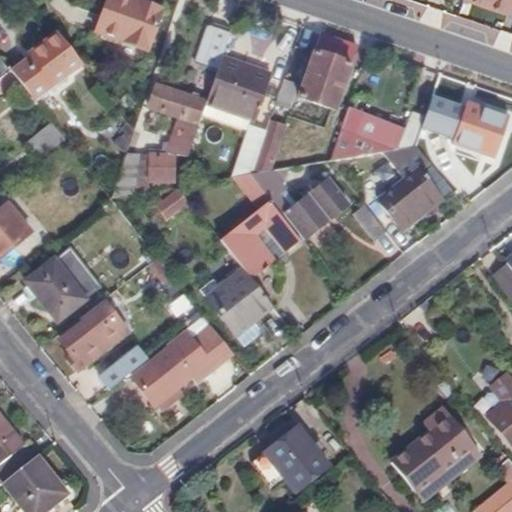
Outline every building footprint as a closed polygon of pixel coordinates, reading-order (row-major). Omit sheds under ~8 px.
[(154,48),(167,8),(142,0),(111,0),(101,30),(154,48)] [(233,46),(237,32),(215,25),(201,65),(224,72),(229,56),(233,46)] [(35,97),(82,59),(59,31),(12,69),(19,77),(35,97)] [(249,35),(238,31),(237,32),(233,46),(244,49),(249,35)] [(339,108),(361,41),(343,35),(336,58),(319,53),(305,97),(339,108)] [(0,77),(11,68),(0,54),(0,77)] [(279,73),(229,56),(224,72),(215,98),(215,100),(265,117),(279,73)] [(0,86),(3,90),(19,77),(12,69),(11,68),(0,77),(0,86)] [(196,155),(215,100),(215,98),(162,81),(155,103),(187,115),(174,152),(158,150),(154,175),(181,179),(185,155),(196,155)] [(498,155),(511,114),(471,100),(469,105),(437,94),(426,125),(459,136),(457,141),(498,155)] [(419,140),(421,136),(430,109),(419,105),(412,122),(356,103),(338,155),(388,146),(419,140)] [(274,126),(259,169),(279,165),(294,122),(277,116),(274,126)] [(42,157),(68,136),(55,120),(30,141),(42,157)] [(241,172),(259,169),(274,126),(258,120),(241,172)] [(435,158),(421,140),(419,140),(388,146),(410,173),(384,193),(408,223),(447,191),(426,165),(435,158)] [(94,160),(117,190),(126,165),(112,147),(94,160)] [(116,194),(187,181),(196,155),(185,155),(181,179),(154,175),(158,150),(132,147),(126,165),(117,190),(116,194)] [(309,231),(311,234),(354,198),(333,174),(298,204),(286,190),(290,187),(274,166),(259,169),(265,176),(309,231)] [(259,272),(309,231),(265,176),(253,186),(265,201),(227,232),(250,261),(259,272)] [(184,184),(168,199),(179,213),(196,197),(184,184)] [(382,235),(393,226),(373,200),(362,209),(382,235)] [(0,258),(31,233),(8,205),(0,210),(0,258)] [(72,282),(85,269),(65,246),(51,258),(72,282)] [(170,275),(178,269),(163,250),(155,257),(170,275)] [(99,285),(85,269),(72,282),(51,258),(25,280),(58,318),(99,285)] [(244,329),(281,299),(259,272),(250,261),(213,291),(244,329)] [(511,270),(509,266),(495,277),(511,298),(511,270)] [(98,302),(70,324),(73,327),(60,337),(80,364),(120,331),(98,302)] [(202,332),(219,319),(211,310),(195,323),(202,332)] [(195,323),(155,354),(160,360),(134,380),(150,399),(159,391),(171,406),(193,388),(186,380),(199,370),(206,378),(243,348),(219,319),(202,332),(195,323)] [(98,379),(108,392),(143,364),(133,352),(98,379)] [(508,447),(511,443),(511,386),(504,377),(488,390),(501,406),(485,418),(508,447)] [(321,399),(314,390),(307,396),(314,404),(321,399)] [(481,456),(444,409),(425,424),(431,432),(392,463),(417,494),(456,463),(462,471),(481,456)] [(21,446),(0,417),(0,462),(3,460),(14,474),(26,464),(14,451),(21,446)] [(330,466),(299,428),(266,454),(251,465),(267,487),(282,476),(296,493),(330,466)] [(26,464),(32,460),(21,446),(14,451),(26,464)] [(511,511),(511,463),(505,454),(495,462),(499,467),(496,469),(510,485),(477,511),(511,511)] [(43,511),(65,494),(35,458),(32,460),(26,464),(14,474),(0,484),(0,488),(20,511),(43,511)] [(0,484),(14,474),(3,460),(0,462),(0,484)]
